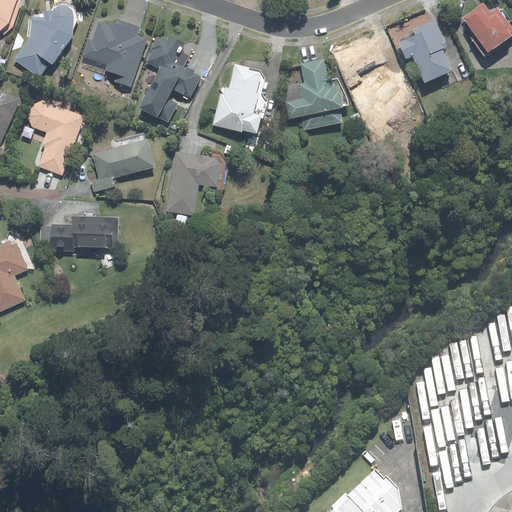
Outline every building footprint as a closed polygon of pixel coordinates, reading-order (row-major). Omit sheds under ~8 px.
[(0,0),(0,33),(1,32),(4,35),(15,26),(10,20),(16,0),(0,0)] [(464,23),(487,56),(511,38),(511,30),(497,9),(489,14),(482,4),(463,17),(466,21),(464,23)] [(30,38),(14,62),(40,80),(71,40),(74,16),(74,15),(73,14),(73,13),(73,12),(72,12),(72,11),(71,10),(70,10),(70,9),(69,9),(68,8),(67,7),(66,7),(65,7),(64,7),(63,7),(62,7),(61,7),(60,7),(59,7),(58,8),(57,8),(56,9),(55,9),(55,10),(54,10),(54,11),(53,12),(53,13),(52,13),(52,14),(52,15),(51,23),(32,22),(30,38)] [(138,38),(141,29),(114,20),(111,29),(99,25),(93,42),(87,40),(81,58),(105,66),(103,72),(113,75),(111,81),(131,88),(147,40),(138,38)] [(413,57),(424,85),(451,74),(442,52),(446,51),(435,21),(412,31),(414,37),(399,43),(405,60),(413,57)] [(178,52),(182,45),(169,39),(166,46),(157,41),(145,62),(159,70),(137,110),(157,121),(173,91),(189,99),(200,79),(184,70),(190,59),(178,52)] [(390,78),(371,58),(350,77),(385,114),(408,91),(393,75),(390,78)] [(300,132),(345,124),(337,79),(326,81),(323,61),(299,65),(303,85),(283,89),(289,119),(298,118),(300,132)] [(213,125),(255,136),(260,117),(253,116),(265,73),(234,65),(227,90),(223,88),(213,125)] [(0,143),(19,100),(0,91),(0,143)] [(39,167),(62,176),(86,113),(52,100),(50,100),(49,100),(48,100),(47,100),(45,100),(44,100),(43,100),(42,100),(40,101),(39,101),(38,102),(37,102),(36,103),(35,104),(34,105),(33,106),(32,107),(32,108),(31,109),(31,110),(30,111),(30,112),(29,114),(29,115),(29,116),(29,117),(29,119),(29,120),(30,121),(30,122),(30,123),(31,125),(31,126),(32,127),(33,128),(46,133),(40,148),(45,150),(39,167)] [(357,112),(349,117),(356,129),(364,124),(357,112)] [(146,140),(93,155),(100,181),(92,183),(94,192),(114,187),(112,179),(154,168),(146,140)] [(229,161),(176,154),(168,212),(194,216),(198,186),(225,190),(229,161)] [(119,218),(73,216),(72,227),(41,225),(40,251),(117,255),(119,218)] [(29,270),(16,240),(0,246),(0,313),(25,303),(14,276),(29,270)] [(511,448),(511,396),(492,390),(473,457),(507,467),(511,448)] [(329,511),(397,511),(402,508),(399,488),(386,475),(383,478),(375,469),(348,495),(346,492),(331,506),(333,508),(329,511)]
